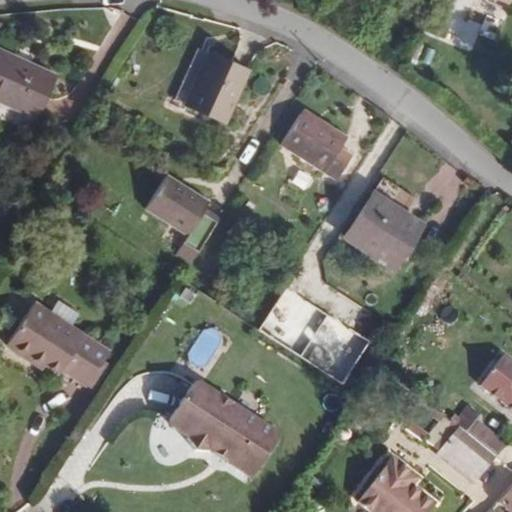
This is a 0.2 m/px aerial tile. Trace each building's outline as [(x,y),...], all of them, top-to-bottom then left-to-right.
[(55,71),(0,47),(0,104),(12,110),(14,106),(36,115),(55,71)] [(230,127),(254,74),(202,50),(178,103),(230,127)] [(334,141),(342,128),(311,109),(286,146),(330,174),(346,149),(334,141)] [(192,242),(214,207),(173,181),(151,216),(192,242)] [(408,241),(419,226),(373,192),(343,234),(390,268),(398,256),(403,260),(414,245),(408,241)] [(339,383),(367,343),(283,287),(256,327),(339,383)] [(108,360),(32,310),(5,349),(31,367),(33,363),(58,380),(61,375),(86,392),(100,371),(108,360)] [(511,347),(489,329),(464,360),(485,377),(511,399),(511,347)] [(94,397),(108,376),(100,371),(86,392),(94,397)] [(273,435),(203,388),(192,390),(172,420),(175,430),(249,476),(258,474),(277,445),(273,435)] [(439,411),(422,398),(418,404),(435,416),(439,411)] [(482,423),(472,416),(475,411),(464,403),(455,414),(446,408),(442,414),(449,418),(455,423),(472,436),(494,452),(504,440),(482,423)] [(482,423),(489,414),(479,406),(475,411),(472,416),(482,423)] [(430,444),(449,418),(442,414),(439,411),(435,416),(420,437),(430,444)] [(435,448),(455,423),(449,418),(430,444),(435,448)] [(450,465),(472,436),(455,423),(435,448),(433,450),(450,465)] [(494,452),(472,436),(450,465),(461,473),(471,482),(494,452)] [(368,511),(429,511),(435,506),(411,487),(404,482),(411,473),(392,458),(357,503),(368,511)] [(404,482),(411,487),(418,478),(411,473),(404,482)] [(509,511),(511,511),(511,481),(494,500),(509,511)]
